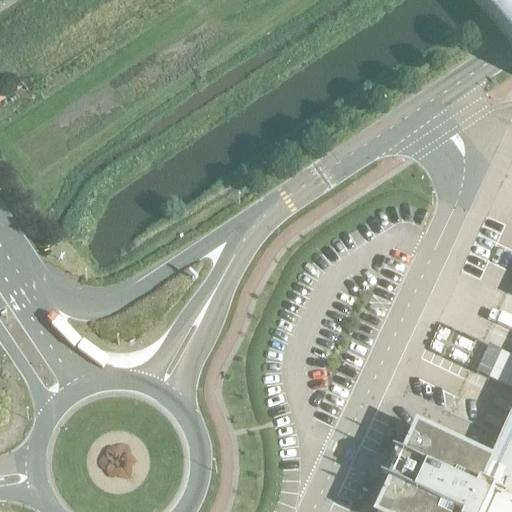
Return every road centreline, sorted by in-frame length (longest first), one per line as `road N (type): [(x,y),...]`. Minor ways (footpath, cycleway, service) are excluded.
road 1 (unclassified): [(314,511),(472,170),(434,104)]
road 2 (unclassified): [(283,200),(124,301),(36,312)]
road 3 (unclassified): [(283,200),(434,104)]
